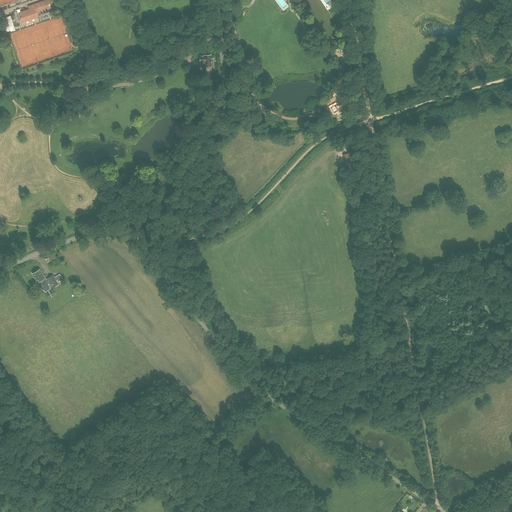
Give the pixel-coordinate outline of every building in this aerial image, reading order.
[(51,0),(46,0),(30,6),(31,10),(20,14),(22,22),(37,17),(36,13),(54,7),(51,0)] [(203,65),(204,66),(211,66),(211,55),(204,55),(204,56),(200,56),(201,65),(203,65)] [(332,109),(331,109),(334,114),(338,112),(340,111),(340,110),(343,108),(344,109),(344,108),(341,104),(335,107),(335,106),(331,108),(332,109)] [(348,153),(343,155),(345,165),(351,163),(348,153)] [(32,274),(38,282),(39,282),(45,292),(50,289),(49,286),(51,285),(52,287),(58,283),(57,282),(60,280),(57,276),(54,277),(53,275),(47,279),(48,280),(46,282),(44,278),(45,278),(40,269),(32,274)]
